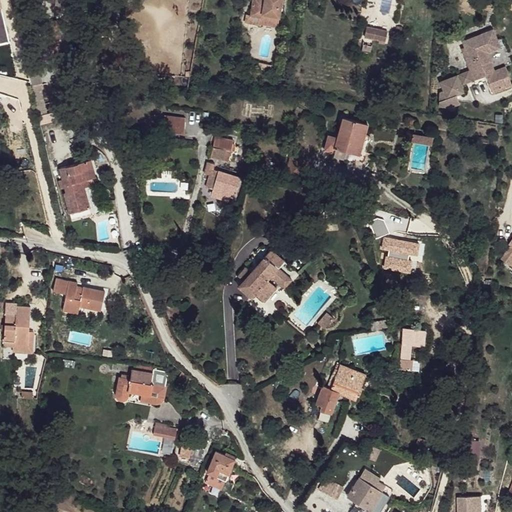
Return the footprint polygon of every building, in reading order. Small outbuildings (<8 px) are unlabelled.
[(11,0),(30,83),(41,83),(38,69),(40,69),(35,50),(34,50),(27,19),(25,20),(20,0),(11,0)] [(283,0),(253,0),(251,16),(246,15),(244,24),(260,27),(261,24),(262,19),(279,21),(283,0)] [(262,19),(261,24),(278,27),(279,21),(262,19)] [(78,21),(69,24),(72,34),(78,32),(77,27),(79,26),(78,21)] [(47,35),(58,84),(66,84),(70,83),(68,75),(67,76),(65,66),(64,67),(59,44),(63,43),(58,23),(49,25),(51,34),(47,35)] [(389,33),(368,28),(365,39),(387,43),(389,33)] [(469,71),(473,80),(485,76),(490,90),(503,86),(510,83),(507,75),(503,65),(493,69),(487,54),(497,51),(493,42),(496,39),(492,29),(461,41),(464,48),(468,59),(465,61),(469,71)] [(278,38),(274,63),(280,64),(285,39),(278,38)] [(493,42),(497,51),(505,46),(501,38),(496,39),(493,42)] [(96,61),(97,67),(107,65),(107,68),(110,68),(111,76),(120,75),(119,64),(127,63),(125,43),(116,44),(116,47),(110,48),(109,42),(102,43),(102,49),(94,50),(96,61)] [(464,48),(460,50),(465,61),(468,59),(464,48)] [(272,66),(259,64),(258,70),(271,73),(272,66)] [(469,71),(456,75),(460,85),(473,80),(469,71)] [(443,91),(447,99),(463,92),(460,85),(456,75),(440,81),(443,90),(443,91)] [(30,86),(37,114),(44,112),(38,84),(30,86)] [(59,85),(65,113),(68,112),(65,101),(69,101),(66,84),(58,84),(58,85),(59,85)] [(439,92),(442,100),(447,99),(443,91),(439,92)] [(169,115),(168,131),(183,133),(185,117),(169,115)] [(371,124),(342,116),(336,136),(333,147),(357,153),(363,133),(369,134),(371,124)] [(363,133),(357,153),(362,155),(369,134),(363,133)] [(415,141),(429,143),(432,144),(433,136),(416,133),(415,141)] [(327,134),(322,148),(328,148),(333,147),(336,136),(327,134)] [(215,140),(213,146),(230,151),(232,144),(215,140)] [(213,146),(210,156),(227,161),(230,151),(213,146)] [(289,156),(285,174),(301,177),(305,160),(289,156)] [(60,170),(66,194),(83,188),(82,182),(86,180),(89,179),(88,172),(94,170),(91,161),(60,170)] [(206,161),(204,173),(211,175),(213,169),(214,162),(206,161)] [(211,175),(207,189),(213,191),(219,171),(213,169),(211,175)] [(240,178),(219,171),(213,191),(211,195),(228,200),(230,196),(234,197),(240,178)] [(369,186),(366,196),(375,198),(378,189),(369,186)] [(64,194),(70,214),(90,209),(83,188),(66,194),(64,194)] [(298,274),(269,249),(235,288),(248,298),(251,298),(254,296),(262,303),(274,289),(266,282),(269,278),(283,290),(291,280),(292,281),(298,274)] [(501,258),(511,263),(511,262),(511,254),(504,253),(501,258)] [(55,279),(52,292),(64,294),(67,282),(55,279)] [(64,294),(61,312),(76,315),(77,308),(79,301),(71,299),(74,289),(75,284),(67,282),(64,294)] [(79,301),(77,308),(97,313),(101,292),(81,288),(81,291),(79,301)] [(74,289),(71,299),(79,301),(81,291),(74,289)] [(3,326),(2,345),(12,346),(24,347),(26,335),(27,336),(30,309),(15,308),(14,316),(14,327),(3,326)] [(3,316),(3,326),(14,327),(14,316),(3,316)] [(424,346),(426,328),(400,326),(398,369),(418,370),(419,358),(411,357),(411,345),(424,346)] [(12,346),(11,352),(31,353),(32,336),(27,336),(26,335),(24,347),(12,346)] [(336,370),(330,387),(338,392),(354,400),(364,375),(339,365),(336,370)] [(117,378),(115,393),(115,396),(116,398),(118,399),(119,401),(122,401),(124,400),(126,400),(127,398),(129,390),(150,394),(152,384),(149,383),(151,374),(131,370),(128,381),(125,380),(119,378),(117,378)] [(322,384),(315,403),(321,405),(330,387),(322,384)] [(321,405),(319,410),(329,414),(335,400),(338,392),(330,387),(321,405)] [(154,427),(153,434),(173,438),(175,429),(168,427),(168,430),(154,427)] [(375,444),(370,440),(362,455),(371,460),(377,450),(373,448),(375,444)] [(215,451),(207,472),(224,479),(233,458),(220,453),(215,451)] [(472,477),(465,471),(458,478),(466,484),(472,477)] [(358,478),(347,496),(370,510),(380,491),(373,487),(358,478)] [(376,483),(373,487),(380,491),(383,487),(376,483)] [(481,511),(481,494),(458,495),(459,511),(481,511)]
